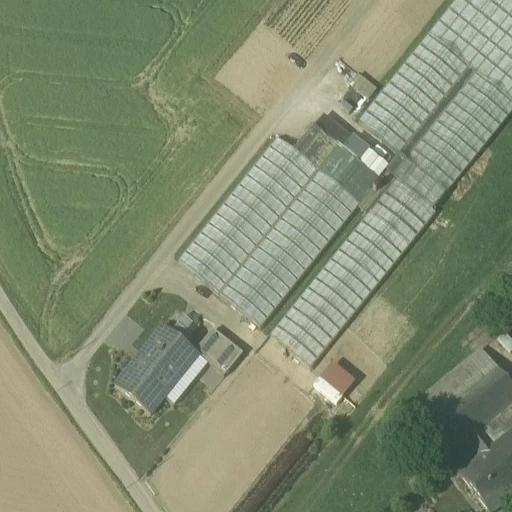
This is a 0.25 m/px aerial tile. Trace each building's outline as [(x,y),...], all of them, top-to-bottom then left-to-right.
[(511,0),(463,0),(359,130),(399,162),(511,22),(511,0)] [(511,36),(406,168),(447,201),(511,119),(511,36)] [(296,158),(278,144),(178,268),(262,336),(374,198),(377,200),(383,193),(380,190),(388,179),(353,151),(346,159),(315,134),(296,158)] [(396,186),(269,342),(311,376),(438,220),(396,186)] [(164,334),(150,352),(154,355),(135,378),(134,380),(161,401),(162,400),(184,373),(188,377),(189,376),(189,375),(198,364),(199,364),(200,363),(195,359),(186,351),(193,343),(180,332),(172,341),(164,334)] [(244,360),(214,336),(195,359),(200,363),(225,384),(244,360)] [(511,392),(481,355),(412,410),(451,458),(466,446),(480,434),(511,408),(511,392)] [(161,401),(134,380),(135,378),(131,375),(116,393),(150,423),(166,404),(162,400),(161,401)] [(511,408),(480,434),(495,452),(511,438),(511,408)] [(480,434),(466,446),(480,464),(495,452),(480,434)] [(480,464),(459,480),(483,511),(500,511),(511,503),(511,438),(495,452),(480,464)]
